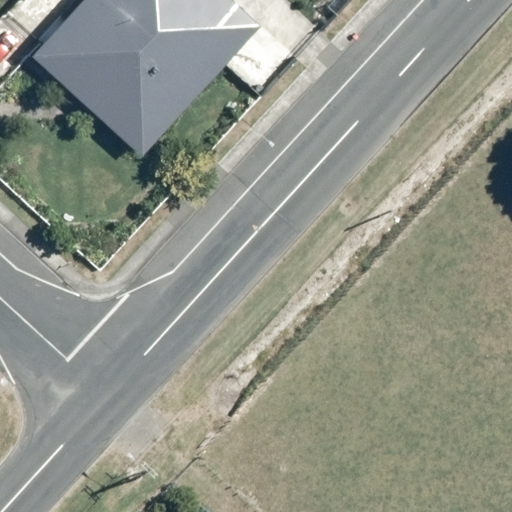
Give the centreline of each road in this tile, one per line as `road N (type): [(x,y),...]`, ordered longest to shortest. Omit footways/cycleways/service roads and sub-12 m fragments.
road 1 (tertiary): [(469,0),(107,400)]
road 2 (tertiary): [(107,400),(4,511)]
road 3 (tertiary): [(0,299),(107,400)]
